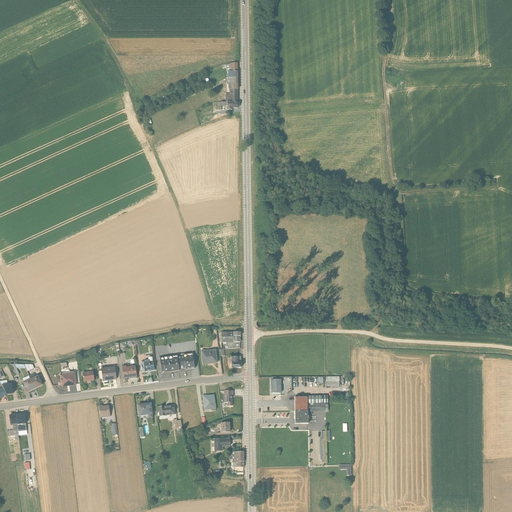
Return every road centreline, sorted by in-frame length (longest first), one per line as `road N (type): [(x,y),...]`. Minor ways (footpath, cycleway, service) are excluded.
road 1 (primary): [(249,334),(244,0)]
road 2 (track): [(388,0),(384,62),(398,261),(408,288),(426,295)]
road 3 (unclassified): [(249,334),(355,329),(511,346)]
road 4 (track): [(249,329),(217,325),(146,142)]
road 5 (tertiary): [(54,399),(249,375)]
road 6 (primary): [(252,511),(249,375)]
road 7 (unclassified): [(54,399),(0,276)]
